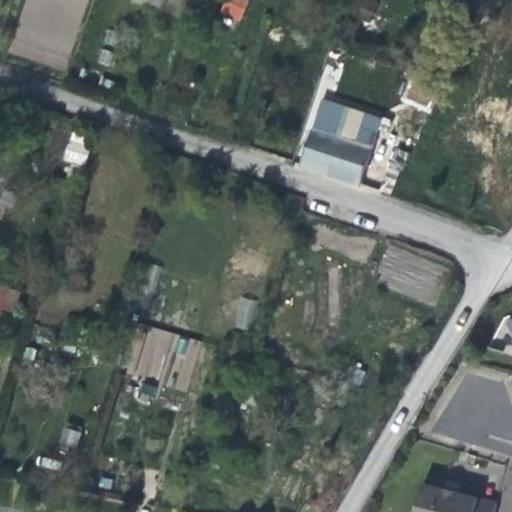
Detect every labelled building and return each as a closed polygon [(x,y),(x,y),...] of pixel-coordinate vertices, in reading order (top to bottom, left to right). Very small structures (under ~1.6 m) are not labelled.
[(247,6),(232,1),(228,0),(226,0),(222,14),(242,20),(247,6)] [(368,0),(347,0),(343,14),(362,20),(368,0)] [(305,167),(363,186),(374,150),(315,132),(305,167)] [(68,139),(65,161),(83,164),(87,142),(68,139)] [(253,329),(256,300),(238,298),(235,327),(253,329)] [(136,326),(126,373),(167,382),(173,359),(195,364),(201,340),(136,326)] [(494,511),(496,504),(459,495),(421,485),(414,511),(494,511)]
